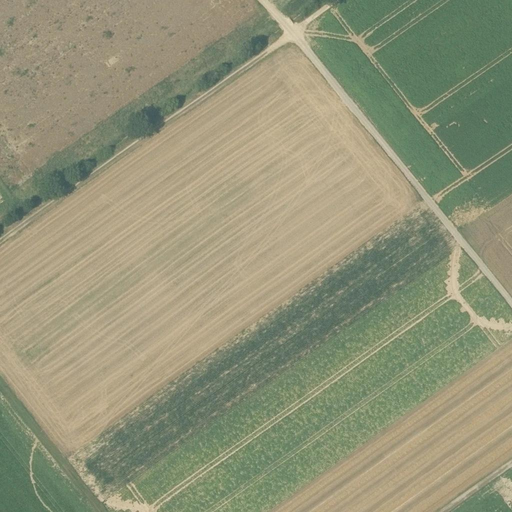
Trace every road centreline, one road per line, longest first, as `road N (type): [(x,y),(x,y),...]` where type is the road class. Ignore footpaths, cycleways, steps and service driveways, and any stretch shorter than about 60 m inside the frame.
road 1 (track): [(0,241),(338,0)]
road 2 (track): [(261,0),(511,305)]
road 3 (track): [(99,511),(0,386)]
